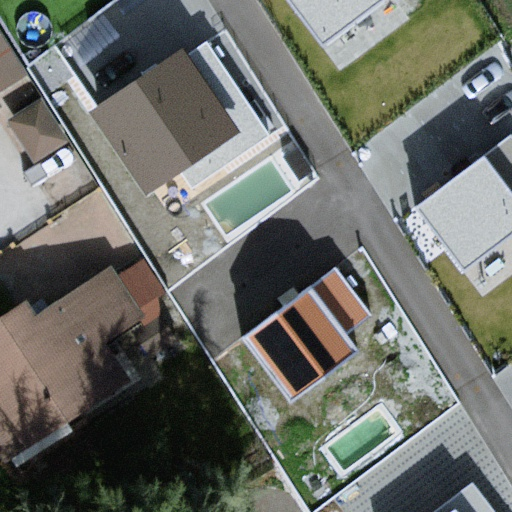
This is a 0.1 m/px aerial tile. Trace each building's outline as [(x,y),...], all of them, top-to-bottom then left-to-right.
[(291,0),(320,38),(369,0),(291,0)] [(176,47),(88,105),(137,179),(225,121),(176,47)] [(14,108),(43,154),(76,133),(47,88),(14,108)] [(511,189),(479,146),(409,198),(459,263),(511,223),(511,189)] [(329,257),(235,328),(285,396),(355,345),(345,331),(370,312),(329,257)] [(0,310),(0,464),(2,467),(133,379),(105,338),(136,317),(101,266),(31,313),(20,297),(0,310)] [(456,511),(449,502),(436,511),(456,511)]
